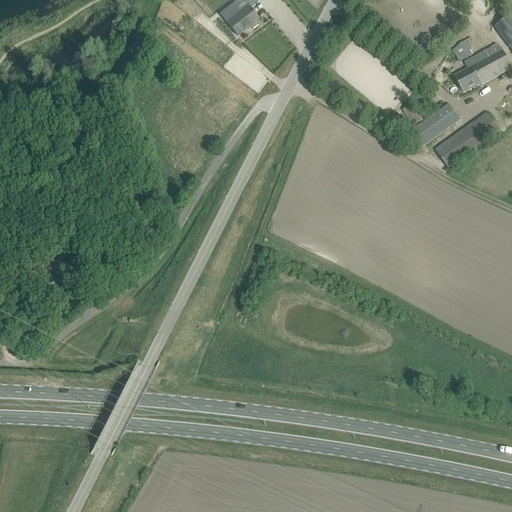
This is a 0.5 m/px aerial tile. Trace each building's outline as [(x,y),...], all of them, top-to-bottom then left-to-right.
[(254,5),(260,0),(238,0),(220,14),(238,36),(237,35),(246,28),(247,29),(258,20),(254,15),(255,14),(253,12),(252,13),(249,9),(254,5)] [(163,6),(160,13),(168,17),(172,10),(163,6)] [(511,17),(511,16),(495,28),(511,51),(511,17)] [(464,42),(459,45),(466,58),(472,55),(464,42)] [(481,86),(511,70),(502,52),(497,45),(468,60),(470,65),(468,66),(469,69),(455,76),(459,85),(458,85),(459,87),(460,86),(464,93),(480,85),(481,86)] [(460,120),(449,104),(407,134),(419,150),(460,120)] [(411,105),(402,110),(409,123),(413,120),(416,125),(423,121),(420,115),(418,116),(411,105)] [(450,171),(501,134),(487,113),(435,150),(450,171)] [(80,271),(83,261),(60,254),(59,259),(52,257),(47,260),(46,257),(25,268),(32,280),(53,269),(52,268),(53,267),(64,270),(65,266),(80,271)] [(24,275),(19,260),(10,263),(14,278),(24,275)]
